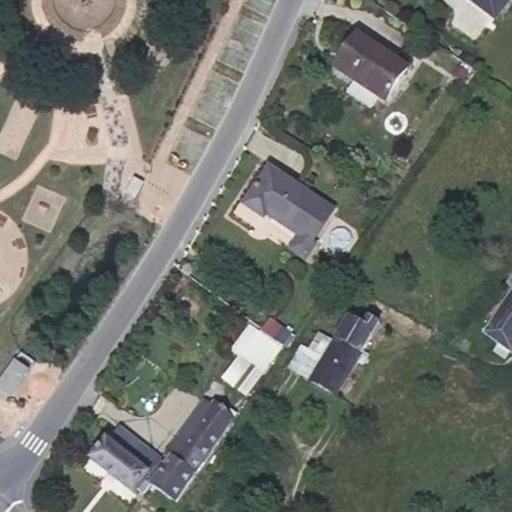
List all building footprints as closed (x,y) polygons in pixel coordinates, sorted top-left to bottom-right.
[(470,0),(494,18),(507,0),(470,0)] [(350,47),(344,55),(336,68),(355,81),(347,94),(373,110),(381,98),(386,101),(408,68),(358,35),(350,47)] [(340,52),(344,55),(350,47),(345,44),(340,52)] [(302,233),(323,202),(270,167),(245,205),(266,218),(271,211),(276,214),(273,218),(300,236),(302,233)] [(162,197),(150,190),(144,200),(155,207),(162,197)] [(335,209),(323,202),(302,233),(314,242),(335,209)] [(314,242),(302,233),(300,236),(291,249),(307,260),(318,244),(314,242)] [(511,295),(486,333),(501,343),(495,351),(505,358),(511,351),(511,295)] [(363,324),(349,316),(335,342),(324,336),(319,332),(309,349),(302,345),(289,369),(335,396),(378,323),(368,317),(363,324)] [(281,349),(252,327),(234,352),(264,374),(281,349)] [(29,370),(15,361),(0,382),(0,389),(10,397),(29,370)] [(152,485),(175,501),(237,414),(225,406),(221,412),(213,406),(176,459),(172,456),(166,465),(119,429),(109,441),(107,439),(92,460),(135,494),(138,490),(145,495),(152,485)]
